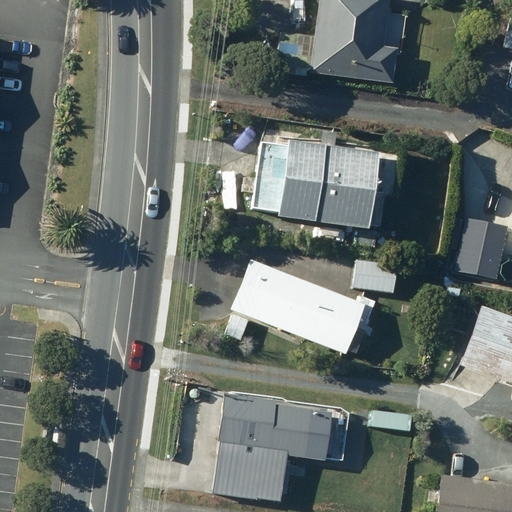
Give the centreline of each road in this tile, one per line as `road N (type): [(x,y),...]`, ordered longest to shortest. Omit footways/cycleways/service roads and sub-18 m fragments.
road 1 (secondary): [(146,0),(79,511)]
road 2 (unknown): [(0,259),(12,244),(45,13)]
